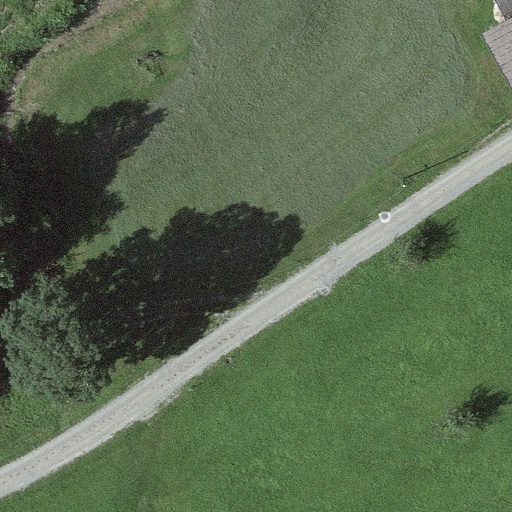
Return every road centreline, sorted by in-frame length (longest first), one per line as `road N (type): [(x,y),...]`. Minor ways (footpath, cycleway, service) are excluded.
road 1 (unclassified): [(511,147),(73,444),(0,484)]
road 2 (track): [(151,391),(134,511)]
